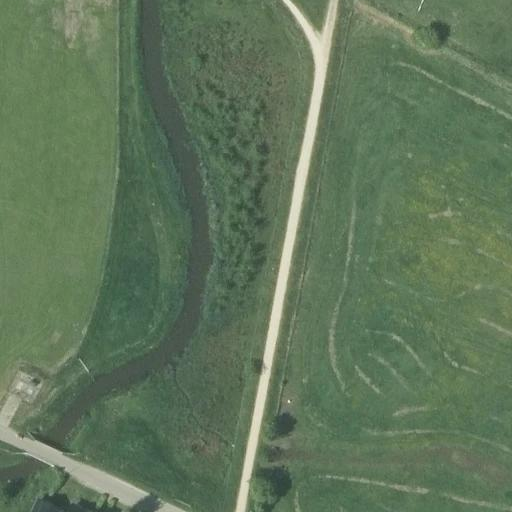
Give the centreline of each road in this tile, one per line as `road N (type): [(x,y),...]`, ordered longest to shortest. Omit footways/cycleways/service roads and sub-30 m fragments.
road 1 (track): [(240,511),(320,74)]
road 2 (unclassified): [(162,511),(0,434)]
